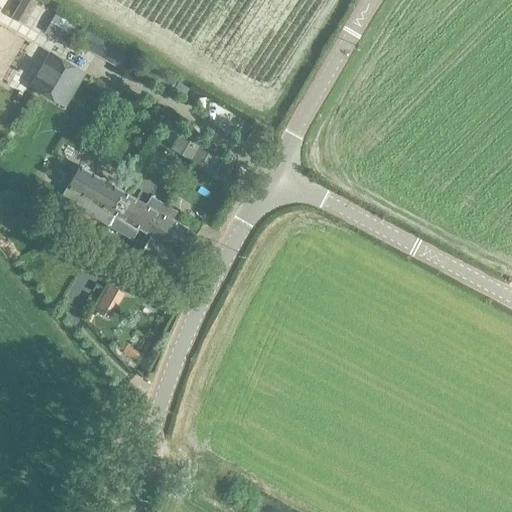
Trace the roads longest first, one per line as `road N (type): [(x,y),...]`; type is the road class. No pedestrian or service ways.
road 1 (tertiary): [(122,511),(187,335),(271,173)]
road 2 (residential): [(511,298),(271,173)]
road 3 (tertiary): [(370,0),(271,173)]
